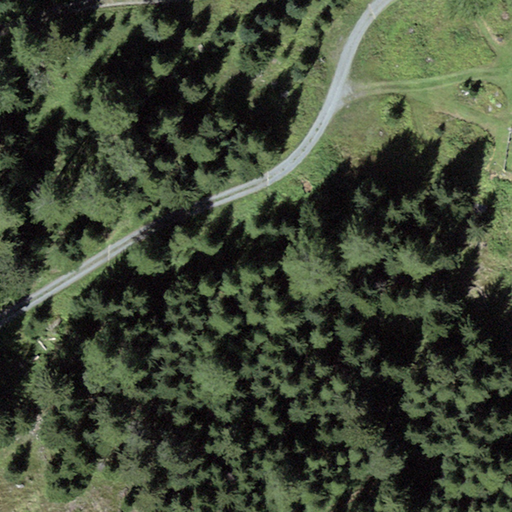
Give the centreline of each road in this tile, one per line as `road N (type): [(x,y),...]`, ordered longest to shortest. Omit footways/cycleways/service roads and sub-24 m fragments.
road 1 (track): [(394,0),(352,46),(312,150),(251,189),(97,259),(0,319)]
road 2 (track): [(0,29),(108,4),(171,0)]
